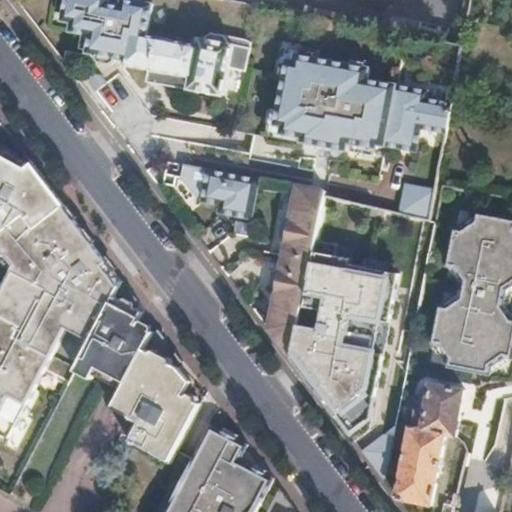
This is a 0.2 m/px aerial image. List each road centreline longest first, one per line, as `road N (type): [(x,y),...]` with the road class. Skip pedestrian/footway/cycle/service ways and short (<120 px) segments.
road 1 (secondary): [(172,273),(354,511)]
road 2 (secondary): [(0,50),(172,273)]
road 3 (residential): [(39,511),(51,505),(172,273)]
